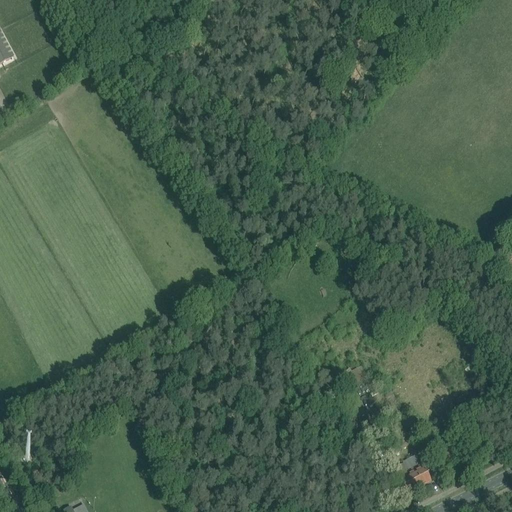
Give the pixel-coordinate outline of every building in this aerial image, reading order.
[(0,29),(0,64),(14,56),(0,29)] [(335,395),(368,379),(362,367),(330,383),(335,395)] [(392,392),(385,395),(374,401),(375,402),(377,406),(388,401),(393,410),(401,406),(397,398),(395,399),(392,392)] [(362,432),(346,409),(335,416),(351,439),(362,432)] [(413,443),(403,428),(399,423),(393,427),(397,433),(384,442),(394,457),(413,443)] [(12,425),(7,428),(10,434),(15,431),(12,425)] [(354,449),(348,452),(355,464),(366,457),(360,447),(355,450),(354,449)] [(418,459),(417,456),(402,463),(403,464),(395,468),(408,495),(419,489),(431,483),(426,474),(419,458),(418,459)]
